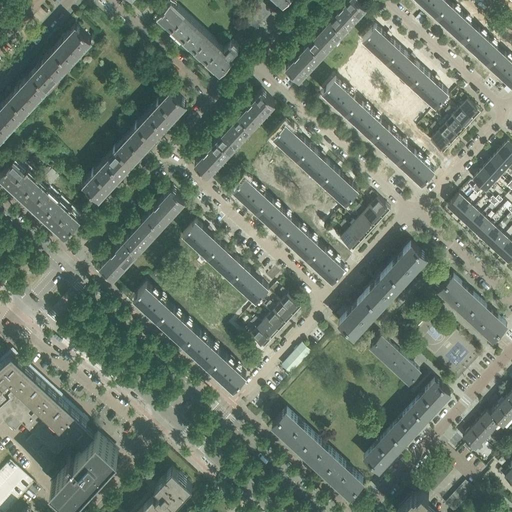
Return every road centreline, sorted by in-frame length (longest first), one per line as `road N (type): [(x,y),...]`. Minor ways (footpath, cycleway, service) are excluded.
road 1 (residential): [(327,298),(168,150)]
road 2 (residential): [(411,211),(256,61)]
road 3 (residential): [(12,319),(153,439)]
road 4 (tertiary): [(328,511),(194,388)]
road 5 (tertiary): [(34,300),(171,417)]
road 6 (tertiary): [(194,388),(65,270)]
road 7 (residential): [(504,109),(383,0)]
road 8 (residential): [(65,270),(168,150)]
road 9 (residential): [(215,98),(110,0)]
road 10 (tertiary): [(171,417),(277,511)]
road 11 (residential): [(411,211),(504,109)]
road 12 (residential): [(511,301),(411,211)]
road 13 (residential): [(240,395),(327,298)]
road 14 (residential): [(327,298),(411,211)]
